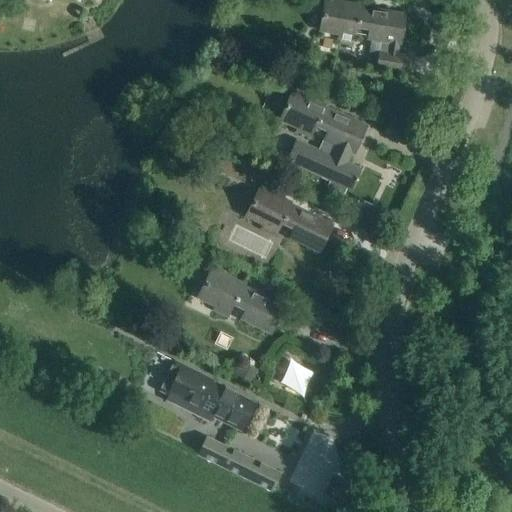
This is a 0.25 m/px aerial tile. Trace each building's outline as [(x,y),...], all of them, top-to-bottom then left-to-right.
[(365,67),(405,73),(408,56),(397,54),(398,44),(399,45),(405,14),(385,11),(358,6),(359,4),(333,0),(325,0),(320,31),(338,34),(337,38),(353,41),(355,23),(368,25),(366,39),(370,40),(365,67)] [(293,91),(280,121),(296,128),(295,130),(310,137),(317,121),(328,126),(322,140),(317,151),(296,142),(288,162),(352,189),(355,181),(357,181),(358,179),(356,178),(360,169),(346,163),(351,152),(354,154),(366,126),(348,118),(323,107),(324,105),(293,91)] [(162,130),(153,148),(173,158),(182,139),(162,130)] [(223,157),(217,170),(223,172),(229,160),(223,157)] [(288,237),(300,244),(318,252),(332,225),(314,216),(291,204),(291,203),(261,188),(247,218),(262,225),(260,229),(274,236),(282,220),(293,226),(288,237)] [(359,198),(351,214),(379,228),(386,211),(359,198)] [(239,319),(252,325),(270,334),(284,306),(266,297),(242,286),(243,284),(213,269),(198,299),(213,306),(211,310),(226,317),(234,301),(245,307),(239,319)] [(246,419),(254,403),(211,382),(213,380),(171,361),(157,391),(168,396),(167,400),(207,419),(209,416),(240,431),(241,430),(239,429),(244,418),(246,419)] [(235,374),(250,382),(256,370),(241,363),(235,374)] [(313,435),(329,435),(330,421),(313,420),(313,435)] [(204,437),(195,455),(271,491),(279,474),(204,437)]
